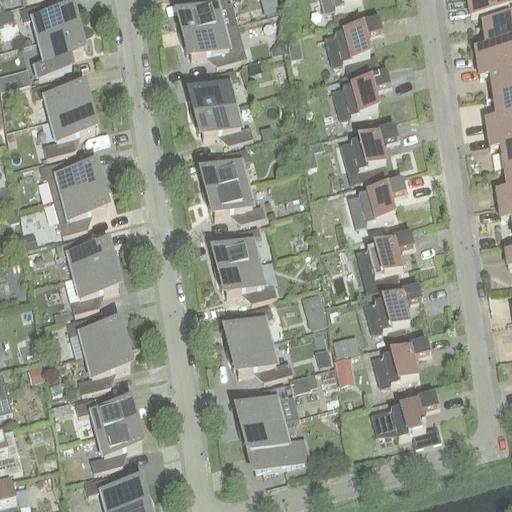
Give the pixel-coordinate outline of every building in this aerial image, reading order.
[(177,32),(177,33),(177,34),(177,35),(177,36),(177,37),(177,38),(178,39),(178,40),(178,41),(178,42),(178,43),(178,44),(179,45),(179,46),(222,34),(236,30),(230,8),(226,9),(223,0),(212,0),(197,4),(200,16),(178,21),(180,31),(177,31),(177,32)] [(320,0),(325,20),(361,11),(357,0),(320,0)] [(467,8),(470,22),(511,16),(511,0),(477,0),(478,6),(467,8)] [(76,23),(72,24),(70,15),(48,21),(45,9),(19,16),(23,28),(32,25),(38,48),(81,36),(80,33),(79,29),(77,26),(76,23)] [(334,74),(343,71),(346,81),(379,72),(376,62),(369,64),(363,43),(383,38),(383,36),(381,37),(378,24),(351,32),(352,37),(323,45),(324,46),(326,46),(334,74)] [(511,26),(482,31),(485,54),(474,55),(477,69),(511,63),(511,26)] [(222,34),(179,46),(181,53),(184,59),(187,58),(190,67),(212,61),(215,73),(241,66),(245,65),(236,30),(222,34)] [(80,51),(83,51),(83,43),(81,36),(38,48),(44,70),(35,73),(38,85),(63,78),(60,66),(67,64),(82,60),(80,51)] [(511,63),(477,69),(479,83),(489,81),(493,103),(511,100),(511,63)] [(0,97),(30,90),(26,75),(0,82),(0,97)] [(212,94),(190,100),(192,110),(189,110),(189,114),(189,117),(190,121),(191,124),(234,113),(228,91),(237,88),(234,76),(209,83),(212,94)] [(360,91),(331,98),(331,100),(334,99),(341,127),(377,118),(371,97),(391,92),(390,90),(389,90),(386,78),(359,85),(360,91)] [(87,101),(84,103),(82,93),(57,100),(54,88),(31,94),(35,106),(44,104),(50,126),(93,115),(92,113),(91,109),(89,105),(87,101)] [(485,126),(487,140),(511,136),(511,100),(493,103),(496,125),(485,126)] [(199,136),(202,146),(224,140),(227,152),(252,145),(249,133),(240,135),(234,113),(191,124),(192,128),(193,131),(195,135),(196,138),(199,136)] [(91,129),(95,129),(95,125),(94,121),(93,117),(93,115),(50,126),(56,149),(42,152),(46,164),(75,157),(72,145),(94,139),(91,129)] [(342,153),(350,181),(352,191),(387,181),(379,150),(399,145),(398,143),(397,144),(394,131),(367,139),(368,144),(339,152),(340,154),(342,153)] [(511,136),(487,140),(489,154),(500,152),(503,174),(511,172),(511,136)] [(224,173),(201,179),(204,189),(201,189),(201,192),(201,196),(202,200),(202,203),(245,192),(239,169),(249,167),(246,155),(221,162),(224,173)] [(96,182),(93,172),(71,178),(68,166),(39,174),(42,186),(46,185),(52,208),(105,194),(104,190),(102,187),(101,183),(99,180),(96,182)] [(496,198),(498,211),(511,209),(511,172),(503,174),(506,196),(496,198)] [(387,204),(407,199),(406,197),(405,197),(402,185),(374,192),(376,198),(347,205),(347,207),(350,206),(357,234),(392,225),(387,204)] [(208,217),(211,215),(213,225),(236,219),(239,230),(264,224),(261,212),(251,214),(245,192),(202,203),(203,207),(205,210),(206,214),(208,217)] [(83,224),(106,218),(103,208),(107,208),(106,204),(106,201),(105,197),(105,194),(52,208),(61,242),(86,235),(83,224)] [(511,224),(511,233),(511,209),(498,211),(500,225),(511,224)] [(16,212),(5,215),(8,229),(19,226),(16,212)] [(232,240),(235,252),(213,258),(216,267),(212,268),(212,271),(213,275),(213,279),(214,282),(257,271),(251,248),(261,246),(257,234),(232,240)] [(395,257),(413,253),(415,252),(414,250),(413,251),(410,238),(382,246),(384,251),(355,259),(355,261),(358,260),(365,288),(378,284),(379,289),(397,284),(396,280),(401,278),(395,257)] [(26,253),(33,252),(30,239),(23,241),(26,253)] [(111,259),(108,260),(105,251),(83,257),(80,245),(55,252),(58,264),(67,261),(73,284),(116,272),(115,269),(114,265),(112,262),(111,259)] [(251,309),(276,303),(273,291),(263,293),(257,271),(214,282),(215,286),(217,289),(218,292),(220,296),(223,294),(225,304),(248,298),(251,309)] [(117,296),(115,287),(118,287),(118,283),(118,280),(117,276),(116,272),(73,284),(79,306),(70,309),(73,321),(98,314),(95,302),(117,296)] [(421,304),(418,292),(390,299),(392,305),(363,313),(363,314),(366,313),(373,341),(386,338),(387,342),(405,338),(404,333),(408,332),(403,311),(423,306),(422,304),(421,304)] [(305,302),(310,320),(325,315),(320,298),(305,302)] [(225,337),(227,346),(224,346),(224,350),(225,354),(225,357),(226,361),(269,350),(263,327),(272,324),(269,313),(244,319),(247,331),(225,337)] [(56,327),(69,324),(67,316),(54,319),(56,327)] [(122,338),(119,339),(117,330),(95,336),(91,324),(66,331),(70,343),(79,340),(85,363),(128,351),(127,348),(126,344),(124,341),(122,338)] [(344,345),(333,348),(337,364),(348,361),(344,345)] [(411,364),(429,360),(431,359),(430,358),(429,358),(426,346),(398,353),(400,358),(371,366),(371,368),(374,367),(381,395),(416,385),(411,364)] [(234,373),(237,383),(259,376),(262,388),(291,380),(288,368),(275,372),(269,350),(226,361),(227,364),(228,368),(230,371),(231,374),(234,373)] [(129,375),(127,366),(130,366),(130,362),(129,358),(129,355),(128,351),(85,363),(91,385),(78,388),(81,400),(110,393),(107,381),(129,375)] [(330,370),(326,355),(315,358),(319,373),(330,370)] [(354,390),(350,363),(335,366),(338,392),(354,390)] [(43,377),(28,381),(30,389),(45,386),(43,377)] [(1,378),(0,378),(0,421),(12,418),(1,379),(2,379),(1,378)] [(295,397),(309,393),(306,382),(291,386),(295,397)] [(237,437),(238,440),(281,428),(299,423),(293,401),(287,402),(284,391),(256,398),(259,410),(237,416),(239,425),(236,425),(236,428),(236,430),(236,433),(237,435),(237,437)] [(419,418),(439,413),(438,411),(437,411),(434,399),(406,406),(408,412),(370,422),(375,443),(396,442),(397,446),(411,442),(414,455),(440,449),(436,432),(434,432),(435,435),(424,438),(419,418)] [(134,416),(131,418),(129,408),(106,414),(103,403),(74,410),(77,422),(91,419),(97,441),(140,430),(139,427),(138,424),(136,419),(134,416)] [(243,453),(246,452),(254,481),(307,466),(301,446),(286,450),(281,428),(238,440),(239,443),(240,447),(242,450),(243,453)] [(141,454),(138,444),(142,444),(142,441),(141,438),(141,435),(140,431),(140,430),(97,441),(103,464),(89,467),(93,479),(122,471),(119,460),(141,454)] [(11,436),(0,439),(0,482),(22,477),(11,438),(12,438),(11,436)] [(144,496),(141,497),(138,488),(116,494),(113,482),(84,490),(87,502),(100,498),(104,511),(138,511),(149,509),(148,506),(147,501),(145,498),(144,496)] [(15,486),(0,490),(0,511),(18,511),(13,488),(15,488),(15,486)]
